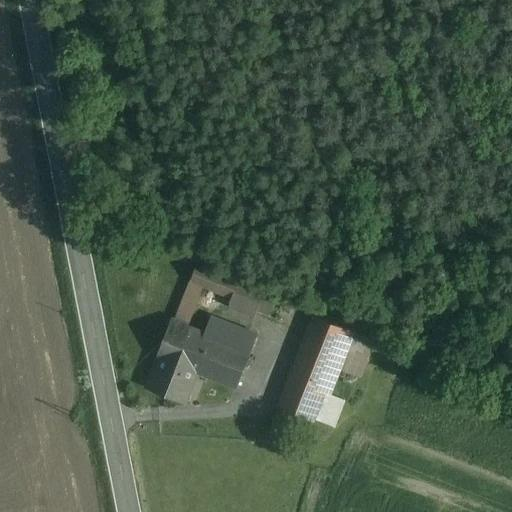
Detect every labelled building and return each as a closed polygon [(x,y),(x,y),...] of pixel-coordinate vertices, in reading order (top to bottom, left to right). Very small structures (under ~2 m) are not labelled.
[(270,302),(194,270),(187,289),(203,295),(262,320),(270,302)] [(187,289),(174,320),(175,320),(175,321),(191,327),(203,295),(187,289)] [(369,332),(312,308),(273,410),(308,425),(317,401),(328,405),(345,358),(358,363),(369,332)] [(255,337),(212,318),(206,333),(250,350),(255,337)] [(206,333),(195,328),(191,327),(175,321),(175,320),(174,320),(160,357),(188,368),(236,387),(250,350),(206,333)] [(188,368),(160,357),(149,386),(179,398),(187,377),(185,376),(188,368)]
